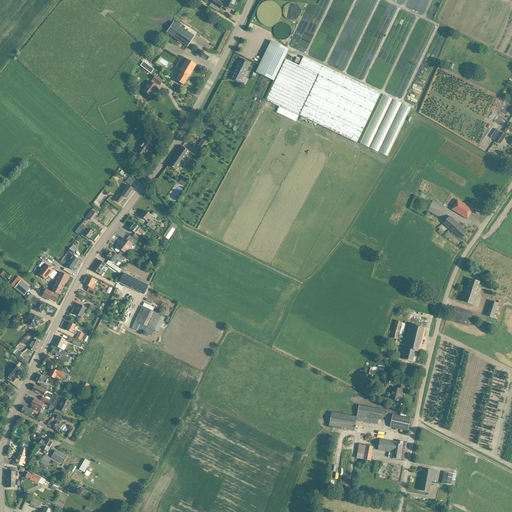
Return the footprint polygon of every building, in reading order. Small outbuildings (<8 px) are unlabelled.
[(222,5),(218,2),(215,0),(213,0),(211,3),(210,6),(218,11),(222,5)] [(236,0),(226,0),(224,6),(232,9),(235,2),(236,2),(236,0)] [(194,37),(190,34),(173,22),(166,33),(187,47),(194,37)] [(274,81),(288,50),(270,42),(256,73),(274,81)] [(170,66),(174,61),(163,54),(160,60),(170,66)] [(189,77),(196,65),(182,56),(179,61),(176,67),(182,70),(180,72),(188,77),(189,77)] [(303,57),(299,66),(285,59),(266,100),(356,143),(380,94),(303,57)] [(244,77),(251,63),(240,58),(235,68),(236,69),(231,79),(240,83),(243,76),(244,77)] [(154,69),(143,62),(140,66),(151,74),(154,69)] [(183,85),(188,77),(180,72),(175,80),(183,85)] [(162,81),(158,78),(155,76),(152,80),(153,80),(151,82),(150,82),(144,91),(148,94),(147,94),(150,96),(153,93),(152,92),(156,87),(156,86),(157,84),(160,85),(162,81)] [(395,97),(375,146),(376,147),(376,148),(383,151),(403,100),(395,97)] [(392,155),(412,105),(404,101),(383,151),(392,155)] [(383,112),(380,111),(366,143),(371,146),(383,120),(380,119),(383,112)] [(506,136),(496,129),(491,137),(501,144),(506,136)] [(152,145),(148,142),(144,139),(140,143),(142,144),(136,151),(143,156),(146,152),(147,152),(147,151),(148,149),(149,149),(152,145)] [(202,139),(197,147),(203,151),(209,143),(202,139)] [(189,152),(186,149),(182,146),(169,165),(176,170),(189,152)] [(136,155),(130,151),(127,155),(133,159),(136,155)] [(135,179),(131,176),(126,182),(130,186),(135,179)] [(186,186),(179,181),(171,194),(178,199),(186,186)] [(131,187),(128,186),(124,192),(122,190),(115,200),(119,203),(124,196),(126,198),(133,189),(131,188),(131,187)] [(104,195),(102,193),(93,205),(100,209),(101,208),(96,205),(104,195)] [(473,210),(457,200),(453,207),(456,209),(454,211),(468,219),(473,210)] [(433,201),(427,211),(438,216),(443,207),(433,201)] [(92,210),(86,217),(91,221),(97,214),(92,210)] [(145,211),(141,216),(146,221),(151,215),(145,211)] [(467,231),(463,228),(449,216),(443,223),(460,238),(467,231)] [(152,230),(155,227),(152,224),(153,222),(151,220),(149,223),(146,225),(152,230)] [(172,223),(163,236),(168,240),(177,227),(172,223)] [(78,235),(78,234),(81,230),(82,229),(86,232),(84,235),(85,235),(89,238),(93,232),(84,225),(82,224),(78,228),(75,232),(78,235)] [(140,228),(138,227),(134,224),(130,229),(135,234),(138,231),(142,235),(144,232),(142,230),(140,228)] [(134,246),(137,242),(133,238),(131,237),(128,241),(127,240),(124,238),(122,242),(121,244),(120,244),(117,247),(121,250),(125,253),(133,244),(134,246)] [(75,251),(70,248),(67,253),(71,256),(75,251)] [(121,252),(120,254),(118,256),(112,252),(108,258),(114,262),(116,259),(121,262),(123,260),(124,261),(125,259),(127,260),(129,257),(121,252)] [(63,264),(68,267),(72,270),(79,260),(76,258),(76,257),(75,257),(73,256),(68,263),(67,262),(65,261),(63,264)] [(106,265),(103,263),(99,260),(97,264),(96,266),(96,265),(93,270),(102,276),(104,272),(102,270),(106,265)] [(120,275),(123,271),(108,261),(106,264),(119,273),(118,274),(120,275)] [(38,274),(45,280),(53,270),(46,264),(38,274)] [(60,272),(54,285),(54,286),(54,287),(53,289),(52,291),(55,293),(59,295),(63,288),(64,288),(69,276),(60,272)] [(135,279),(132,278),(124,274),(120,282),(143,294),(148,286),(140,282),(140,281),(135,279)] [(98,281),(95,280),(89,277),(85,285),(89,287),(87,291),(94,295),(96,291),(93,289),(98,281)] [(480,282),(475,280),(470,279),(465,293),(464,293),(462,301),(473,305),(477,292),(476,292),(480,282)] [(24,296),(30,288),(21,280),(14,289),(24,296)] [(59,296),(46,289),(42,297),(49,301),(50,298),(56,301),(59,296)] [(34,296),(29,292),(24,297),(29,302),(29,301),(33,297),(34,296)] [(40,300),(37,299),(33,297),(29,301),(29,302),(38,306),(36,310),(41,312),(45,304),(40,302),(40,300)] [(486,316),(498,320),(504,303),(499,301),(498,303),(491,301),(486,316)] [(79,304),(74,314),(82,318),(87,308),(79,304)] [(91,305),(88,309),(96,313),(98,308),(91,305)] [(142,307),(140,311),(131,328),(143,334),(144,332),(151,336),(154,331),(158,332),(165,318),(142,307)] [(473,312),(466,310),(455,307),(454,307),(455,307),(454,310),(452,316),(450,321),(455,323),(468,326),(469,324),(473,325),(475,318),(471,317),(473,312)] [(32,315),(30,314),(27,319),(28,321),(27,324),(30,325),(30,327),(32,327),(33,327),(34,328),(36,325),(37,326),(41,320),(39,319),(39,318),(32,314),(32,315)] [(14,317),(9,322),(13,325),(17,320),(14,317)] [(75,325),(70,323),(67,330),(72,332),(75,334),(77,332),(73,330),(75,325)] [(405,349),(402,359),(407,360),(412,362),(415,351),(420,352),(426,328),(421,327),(409,324),(405,341),(404,345),(403,348),(405,349)] [(39,338),(35,336),(33,339),(34,340),(29,349),(34,351),(39,342),(37,341),(39,338)] [(65,340),(63,339),(59,336),(54,346),(61,349),(65,340)] [(72,343),(79,347),(80,346),(81,347),(82,344),(81,344),(74,340),(69,338),(67,341),(72,343)] [(67,354),(59,349),(54,347),(51,353),(60,357),(59,358),(68,363),(71,357),(72,355),(68,353),(68,355),(67,354)] [(14,354),(21,361),(23,358),(17,354),(19,352),(18,350),(14,354)] [(379,356),(378,360),(391,363),(392,355),(388,354),(387,358),(379,356)] [(21,369),(17,366),(14,364),(11,367),(10,366),(6,371),(7,372),(4,375),(8,378),(11,381),(12,381),(13,382),(17,378),(15,376),(21,369)] [(58,372),(57,371),(52,369),(49,376),(55,379),(56,375),(64,379),(67,380),(69,376),(65,374),(58,371),(58,372)] [(48,378),(44,377),(39,374),(35,382),(40,384),(41,382),(46,384),(48,378)] [(404,385),(399,384),(398,383),(397,388),(393,387),(391,394),(390,399),(399,401),(401,394),(402,394),(404,385)] [(46,391),(40,388),(35,385),(32,390),(41,395),(43,396),(46,391)] [(31,405),(32,405),(31,408),(35,410),(40,413),(44,404),(41,402),(37,400),(34,398),(31,405)] [(69,402),(65,400),(62,399),(58,409),(66,413),(68,408),(67,407),(69,402)] [(387,419),(388,408),(362,404),(360,419),(381,422),(382,418),(387,419)] [(34,412),(24,407),(22,412),(32,417),(34,412)] [(354,431),(356,417),(331,412),(329,426),(354,431)] [(46,417),(40,414),(38,418),(41,419),(41,421),(43,422),(46,417)] [(410,419),(392,415),(389,427),(408,431),(410,419)] [(56,419),(57,416),(56,419),(56,418),(56,419),(53,417),(51,420),(50,420),(47,425),(53,428),(56,424),(54,422),(56,419)] [(53,428),(59,432),(60,429),(63,431),(66,426),(58,421),(59,420),(61,421),(63,418),(57,416),(56,419),(54,422),(56,424),(53,428)] [(42,440),(39,445),(33,454),(37,456),(42,448),(45,450),(43,453),(46,454),(53,443),(46,439),(44,442),(42,440)] [(397,442),(392,441),(380,440),(378,450),(392,453),(391,458),(400,460),(403,445),(402,445),(403,442),(397,441),(397,442)] [(29,444),(23,442),(18,458),(14,457),(13,462),(18,464),(24,466),(27,455),(28,455),(28,454),(26,453),(29,444)] [(373,447),(359,444),(356,458),(370,461),(373,447)] [(55,450),(53,455),(51,457),(63,464),(67,457),(66,457),(62,455),(55,450)] [(16,472),(16,469),(11,468),(11,471),(8,471),(7,488),(15,488),(15,476),(17,476),(17,472),(16,472)] [(60,473),(69,477),(71,473),(63,468),(60,473)] [(434,482),(435,476),(436,471),(422,468),(420,482),(421,483),(420,490),(425,491),(429,492),(430,484),(431,484),(431,482),(434,482)] [(454,486),(456,474),(443,472),(441,484),(454,486)] [(28,473),(27,473),(25,477),(38,484),(39,483),(43,485),(45,480),(33,473),(32,475),(28,473)] [(42,503),(32,499),(30,504),(40,508),(40,507),(43,509),(42,511),(51,511),(52,510),(53,508),(45,505),(45,506),(41,504),(42,503)]
